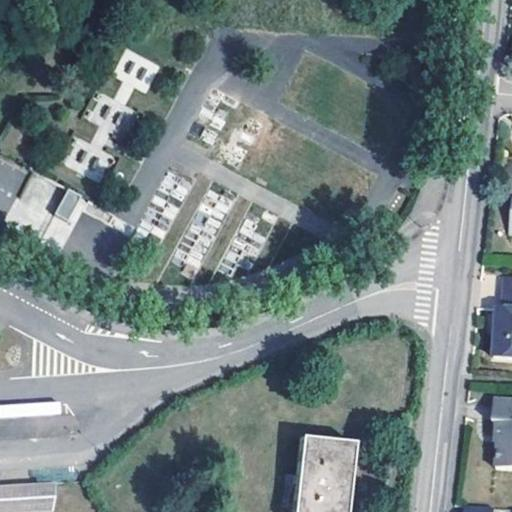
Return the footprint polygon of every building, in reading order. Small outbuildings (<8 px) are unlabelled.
[(68,189),(54,214),(66,221),(80,196),(68,189)] [(511,286),(504,286),(502,313),(494,313),(491,363),(511,364),(511,286)] [(511,405),(494,405),(493,427),(499,428),(498,448),(500,448),(499,475),(511,475),(511,405)] [(343,511),(350,446),(298,441),(289,511),(343,511)] [(55,511),(58,492),(0,494),(0,511),(55,511)]
